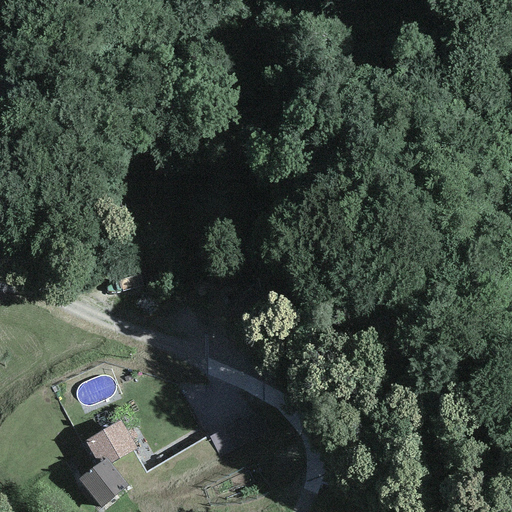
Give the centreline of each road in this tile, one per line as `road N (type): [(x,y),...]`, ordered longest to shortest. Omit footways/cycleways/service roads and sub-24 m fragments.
road 1 (track): [(0,284),(25,284),(144,333),(243,380),(289,412),(318,451),(300,511)]
road 2 (track): [(313,440),(379,456),(432,511)]
